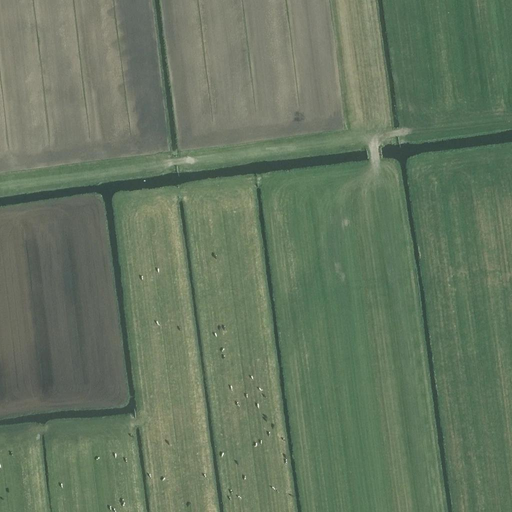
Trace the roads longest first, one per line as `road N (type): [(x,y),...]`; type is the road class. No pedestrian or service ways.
road 1 (track): [(511,122),(0,188)]
road 2 (track): [(373,142),(426,511)]
